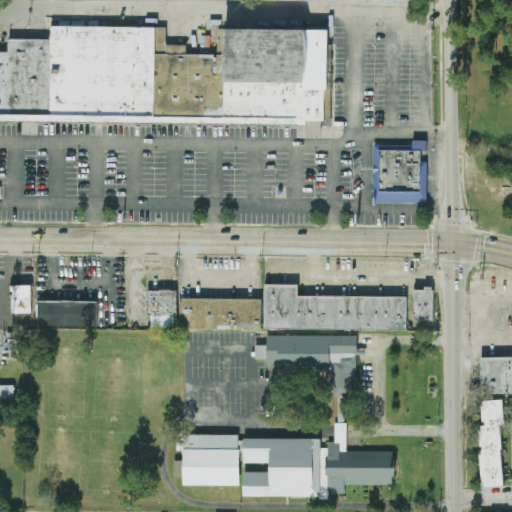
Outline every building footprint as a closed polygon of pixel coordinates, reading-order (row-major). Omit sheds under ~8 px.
[(0,121),(306,125),(307,134),(321,135),(321,125),(331,126),(332,30),(225,29),(225,55),(186,54),(186,45),(166,45),(167,27),(51,26),(51,39),(9,39),(9,52),(0,51),(0,121)] [(374,145),(412,145),(412,140),(427,140),(427,151),(421,151),(421,161),(427,162),(427,203),(373,203),(374,145)] [(264,285),(298,285),(298,296),(407,297),(407,330),(264,329),(264,285)] [(31,286),(11,286),(12,314),(31,313),(31,286)] [(434,322),(433,288),(414,289),(415,322),(434,322)] [(148,291),(149,317),(178,316),(177,290),(148,291)] [(263,300),(181,299),(181,318),(173,318),(173,328),(262,330),(263,300)] [(98,326),(98,302),(39,302),(38,326),(98,326)] [(357,337),(267,335),(267,346),(256,346),(255,360),(267,360),(267,365),(279,366),(278,370),(333,371),(333,397),(351,397),(351,381),(356,381),(357,337)] [(511,357),(481,358),(482,395),(511,394),(511,357)] [(0,399),(14,400),(14,385),(0,385),(0,399)] [(504,487),(500,425),(504,425),(502,400),(481,401),(482,426),(478,426),(481,488),(504,487)] [(244,497),(329,497),(329,494),(345,494),(345,485),(394,485),(394,452),(347,451),(347,424),(335,424),(335,442),(328,442),(328,448),(321,448),(321,439),(244,439),(244,464),(270,464),(270,472),(244,472),(244,497)] [(183,485),(239,486),(240,435),(184,435),(183,461),(174,461),(173,476),(184,476),(183,485)]
